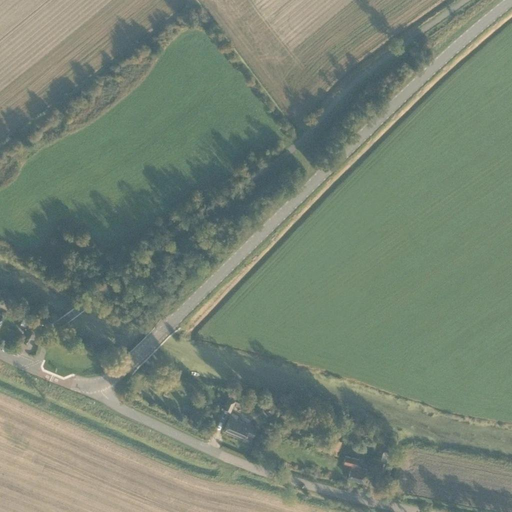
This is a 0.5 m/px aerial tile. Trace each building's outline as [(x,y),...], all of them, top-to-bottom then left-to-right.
[(29,318),(22,332),(36,338),(42,324),(29,318)] [(230,411),(234,400),(228,398),(224,408),(230,411)] [(274,410),(273,406),(270,404),(266,404),(264,407),(264,411),(267,413),(271,413),(274,410)] [(224,429),(231,432),(243,438),(244,435),(250,438),(256,425),(249,422),(249,423),(237,418),(238,414),(231,411),(224,429)] [(336,455),(341,441),(334,438),(329,452),(336,455)] [(384,450),(381,461),(380,460),(377,472),(384,474),(390,452),(384,450)] [(367,468),(357,466),(359,458),(346,455),(343,462),(351,465),(348,477),(363,481),(367,468)]
